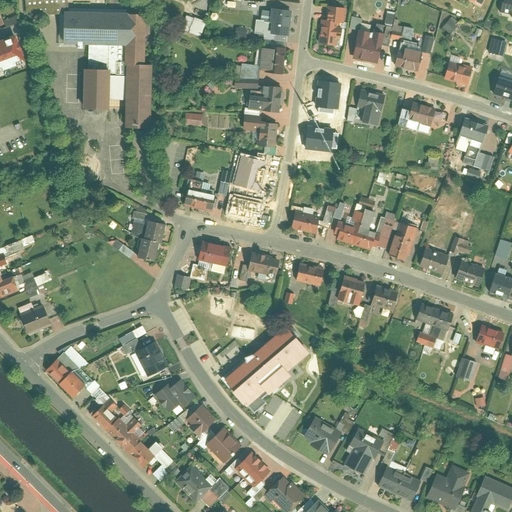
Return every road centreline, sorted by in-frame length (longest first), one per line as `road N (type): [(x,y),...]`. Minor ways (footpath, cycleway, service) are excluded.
road 1 (residential): [(393,511),(271,446),(193,367),(157,300)]
road 2 (residential): [(274,242),(511,315)]
road 3 (residential): [(511,115),(417,83),(305,63)]
road 4 (secondary): [(167,511),(22,365)]
road 5 (residential): [(305,63),(274,242)]
road 6 (residential): [(157,300),(192,225),(274,242)]
road 7 (residential): [(22,365),(60,338),(157,300)]
